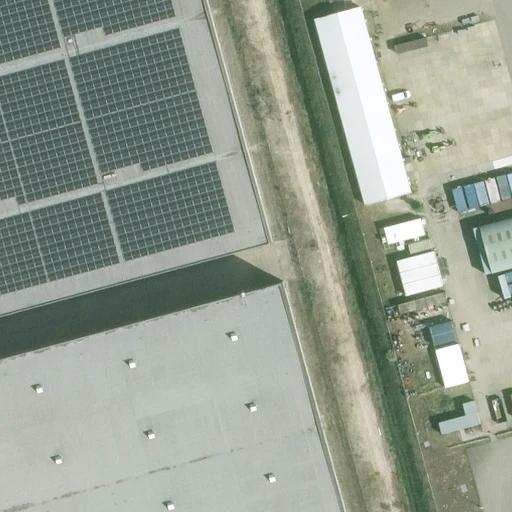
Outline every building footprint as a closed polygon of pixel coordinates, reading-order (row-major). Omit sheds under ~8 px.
[(0,0),(0,315),(272,242),(206,0),(0,0)] [(364,204),(411,191),(361,5),(314,18),(364,204)] [(501,175),(468,179),(471,204),(504,200),(501,175)] [(511,217),(473,228),(485,274),(511,267),(511,217)] [(0,511),(345,511),(283,281),(0,357),(0,511)] [(459,427),(496,419),(494,408),(457,416),(459,427)]
